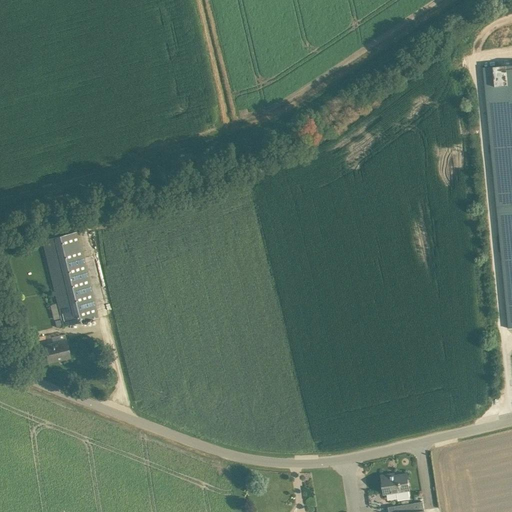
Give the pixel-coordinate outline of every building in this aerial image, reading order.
[(511,64),(483,67),(491,146),(509,327),(511,327),(511,64)] [(42,240),(61,319),(54,321),(56,327),(98,317),(75,224),(43,232),(45,239),(42,240)] [(48,363),(71,357),(66,339),(44,344),(48,363)] [(384,493),(396,491),(398,499),(409,497),(408,489),(409,489),(407,473),(390,476),(390,474),(381,475),(384,493)] [(424,511),(423,501),(388,507),(388,511),(424,511)]
